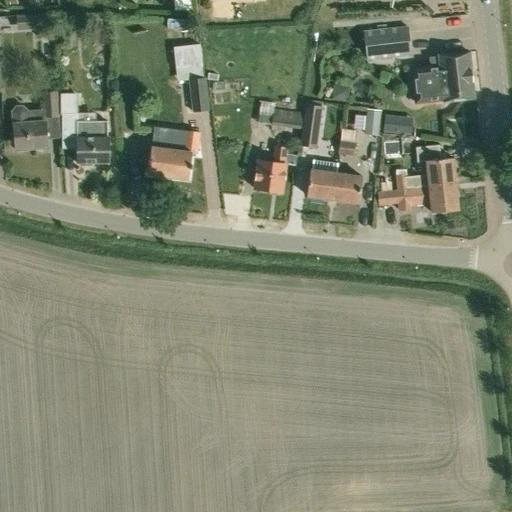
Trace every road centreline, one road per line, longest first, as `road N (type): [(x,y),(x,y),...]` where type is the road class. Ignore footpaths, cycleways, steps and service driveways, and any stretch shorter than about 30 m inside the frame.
road 1 (unclassified): [(511,264),(143,229),(0,196)]
road 2 (tertiary): [(511,217),(486,0)]
